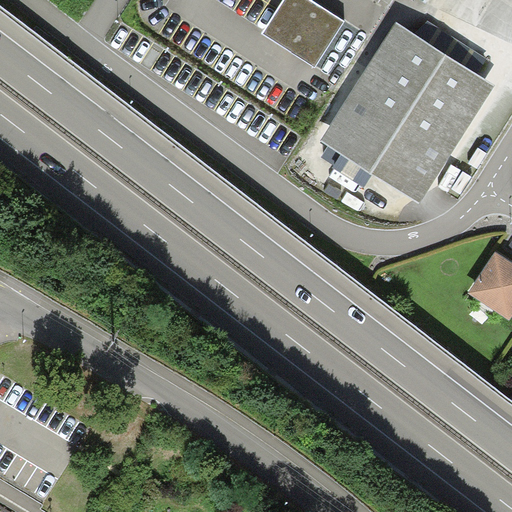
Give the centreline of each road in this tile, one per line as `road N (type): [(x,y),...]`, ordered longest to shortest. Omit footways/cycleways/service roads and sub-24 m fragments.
road 1 (motorway): [(0,112),(511,507)]
road 2 (motorway): [(511,447),(0,52)]
road 3 (residential): [(485,190),(453,224),(406,243),(351,238),(25,0)]
road 4 (unclassified): [(338,511),(247,446),(0,301)]
road 5 (unknown): [(210,0),(329,82)]
